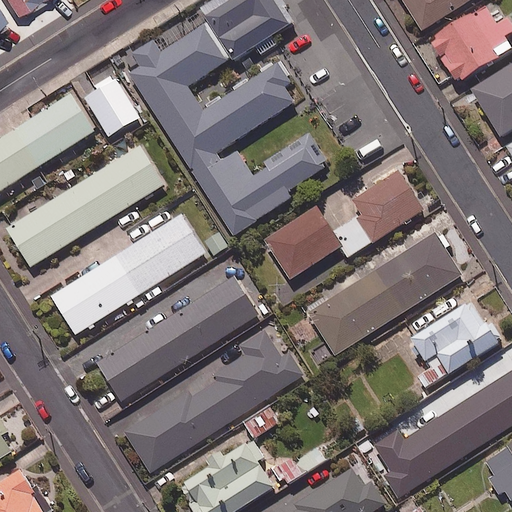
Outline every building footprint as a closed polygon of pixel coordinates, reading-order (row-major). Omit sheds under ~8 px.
[(44,0),(8,0),(19,17),(44,0)] [(143,69),(130,77),(233,240),(295,201),(289,191),(330,165),(311,135),(265,164),(268,169),(256,176),(242,155),(227,164),(221,154),(297,106),(287,92),(296,86),(281,63),(205,111),(191,89),(233,62),(234,65),(296,26),(280,0),(221,0),(205,11),(213,23),(164,54),(157,43),(135,57),(143,69)] [(478,0),(404,0),(425,33),(478,0)] [(500,28),(489,11),(435,44),(461,86),(511,55),(511,48),(507,40),(511,36),(511,24),(510,22),(500,28)] [(511,70),(476,93),(504,140),(511,135),(511,70)] [(119,83),(117,85),(112,78),(98,87),(102,94),(87,104),(111,140),(142,120),(119,83)] [(0,196),(97,135),(74,98),(0,144),(0,196)] [(166,187),(143,149),(9,231),(33,270),(166,187)] [(336,235),(345,248),(352,259),(375,244),(376,246),(427,212),(401,173),(355,204),(363,217),(336,235)] [(345,248),(336,235),(319,210),(269,244),(294,282),(345,248)] [(208,255),(184,217),(54,300),(78,338),(208,255)] [(323,368),(339,358),(465,278),(439,237),(313,316),(329,342),(314,352),(323,368)] [(261,318),(237,280),(100,366),(124,404),(261,318)] [(487,327),(473,306),(415,343),(433,372),(421,380),(429,393),(503,346),(490,325),(487,327)] [(285,360),(267,332),(234,353),(240,363),(219,376),(223,382),(191,402),(188,397),(128,435),(153,475),(307,379),(292,355),(285,360)] [(511,363),(453,400),(473,432),(453,445),(464,462),(511,431),(511,363)] [(282,426),(273,411),(249,424),(259,440),(282,426)] [(11,434),(0,416),(0,464),(15,456),(4,438),(11,434)] [(268,461),(256,443),(184,490),(198,511),(244,511),(277,491),(261,465),(268,461)] [(511,506),(511,449),(485,467),(511,508),(511,506)] [(273,474),(284,492),(328,464),(320,452),(295,468),(292,462),(273,474)] [(54,511),(27,468),(0,485),(0,511),(54,511)] [(365,490),(352,470),(311,496),(306,489),(270,511),(379,511),(388,507),(374,485),(365,490)]
